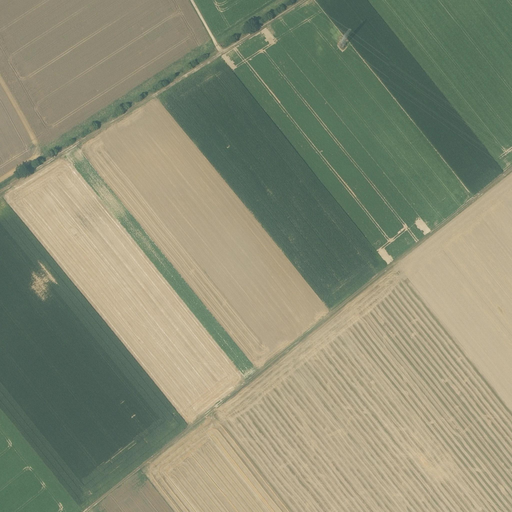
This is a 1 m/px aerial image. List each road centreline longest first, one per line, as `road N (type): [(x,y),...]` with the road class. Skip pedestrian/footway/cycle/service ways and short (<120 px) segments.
road 1 (track): [(511,169),(85,511)]
road 2 (track): [(0,192),(220,52)]
